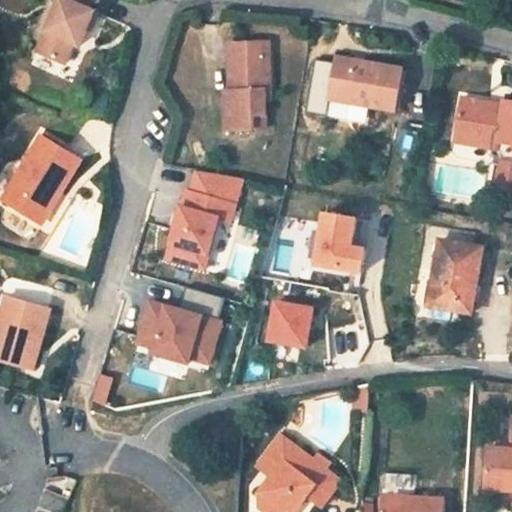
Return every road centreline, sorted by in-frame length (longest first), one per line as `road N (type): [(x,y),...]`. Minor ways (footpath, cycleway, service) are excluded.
road 1 (residential): [(79,379),(133,189),(137,82),(166,0)]
road 2 (residential): [(192,511),(149,467),(43,450)]
road 3 (residential): [(364,7),(511,42)]
